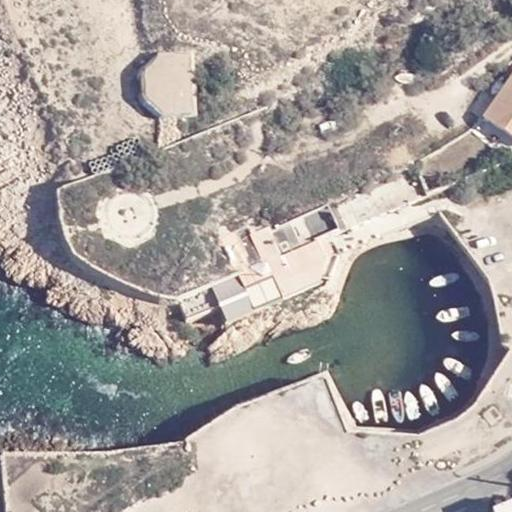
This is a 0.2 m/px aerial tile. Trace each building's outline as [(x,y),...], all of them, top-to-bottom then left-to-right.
[(167,121),(198,120),(196,53),(156,55),(143,77),(145,104),(167,121)] [(511,91),(493,120),(511,133),(511,91)] [(322,246),(440,195),(427,180),(286,245),(291,261),(322,246)] [(286,245),(275,220),(233,239),(250,277),(260,300),(308,289),(305,271),(328,260),(322,246),(291,261),(286,245)] [(260,300),(250,277),(217,292),(232,325),(309,293),(328,260),(305,271),(308,289),(260,300)]
